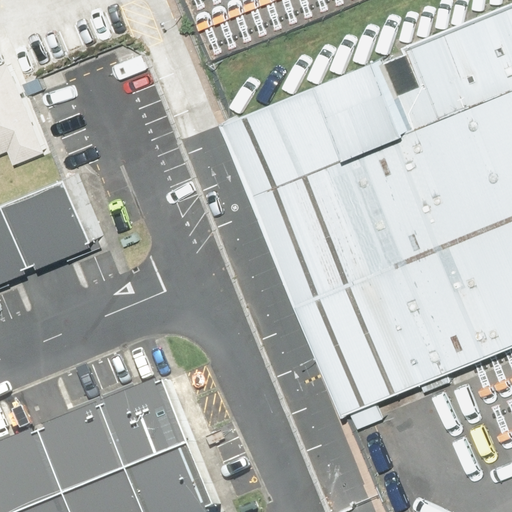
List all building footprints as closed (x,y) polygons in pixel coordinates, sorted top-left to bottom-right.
[(356,409),(511,344),(511,5),(236,119),(356,409)] [(0,149),(13,145),(17,155),(48,143),(13,55),(0,60),(0,149)] [(103,239),(77,177),(16,202),(42,264),(58,258),(103,239)] [(42,264),(16,202),(0,207),(0,281),(28,270),(42,264)] [(134,469),(196,444),(170,379),(156,384),(108,404),(134,469)] [(72,494),(134,469),(108,404),(60,423),(46,429),(72,494)] [(0,494),(7,511),(28,511),(72,494),(46,429),(32,435),(0,447),(0,494)] [(216,511),(223,510),(196,444),(134,469),(151,511),(216,511)] [(151,511),(134,469),(72,494),(79,511),(151,511)] [(79,511),(72,494),(28,511),(79,511)]
